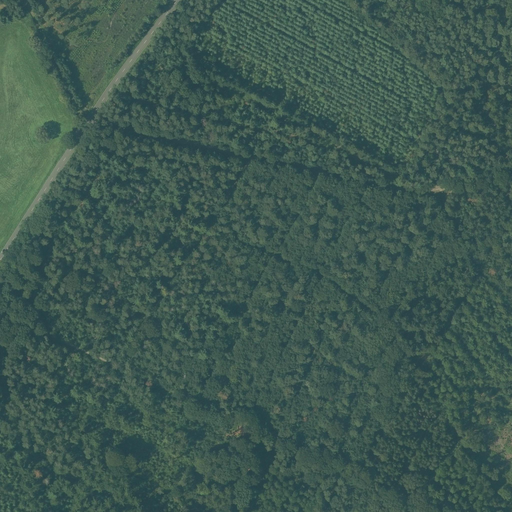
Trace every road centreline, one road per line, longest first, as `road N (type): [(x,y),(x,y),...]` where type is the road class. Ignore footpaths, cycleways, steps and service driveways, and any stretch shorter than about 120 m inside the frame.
road 1 (track): [(0,314),(442,511)]
road 2 (track): [(103,125),(410,193),(511,169)]
road 3 (track): [(48,511),(55,460),(254,156)]
road 4 (tertiary): [(177,0),(0,259)]
road 5 (track): [(24,0),(79,112),(103,125)]
road 6 (track): [(511,310),(435,192)]
